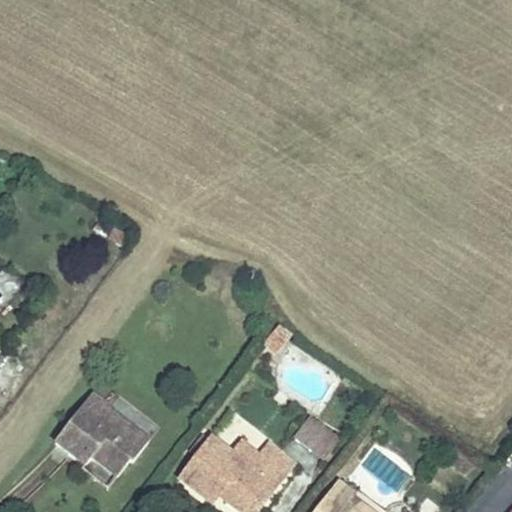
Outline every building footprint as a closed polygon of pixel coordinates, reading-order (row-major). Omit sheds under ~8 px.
[(278,368),(294,344),(280,335),(263,358),(278,368)] [(150,435),(93,392),(56,441),(88,465),(98,452),(123,471),(150,435)] [(327,460),(339,436),(307,420),(295,443),(327,460)] [(208,497),(227,511),(240,511),(283,455),(267,443),(258,455),(249,467),(230,452),(209,437),(174,483),(203,505),(208,497)] [(238,441),(230,452),(249,467),(258,455),(238,441)] [(343,478),(318,511),(364,511),(349,501),(358,489),(343,478)] [(376,511),(381,505),(358,489),(349,501),(364,511),(376,511)] [(511,511),(511,493),(498,511),(511,511)]
